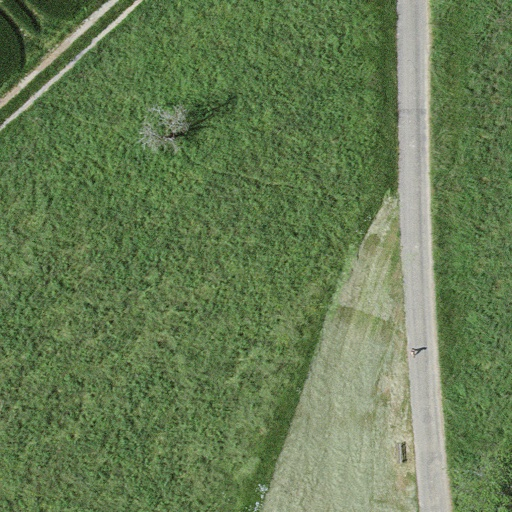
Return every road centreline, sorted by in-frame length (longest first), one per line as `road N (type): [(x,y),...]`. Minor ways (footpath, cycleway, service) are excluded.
road 1 (track): [(434,511),(418,303),(412,0)]
road 2 (track): [(0,115),(127,0)]
